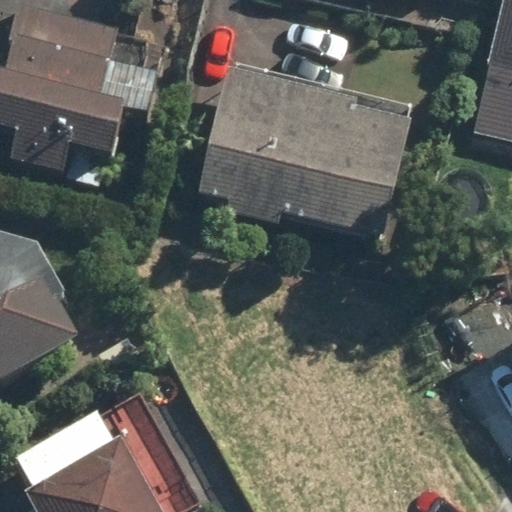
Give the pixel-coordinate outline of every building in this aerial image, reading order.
[(511,0),(510,0),(491,88),(511,92),(511,126),(508,143),(511,144),(511,0)] [(118,37),(25,16),(9,85),(0,83),(0,138),(17,143),(11,171),(66,183),(72,156),(115,166),(126,120),(152,126),(163,80),(111,69),(118,37)] [(424,123),(233,73),(199,204),(390,254),(424,123)] [(0,401),(87,351),(62,309),(73,303),(32,232),(0,250),(0,401)] [(160,511),(111,423),(17,476),(37,511),(160,511)]
